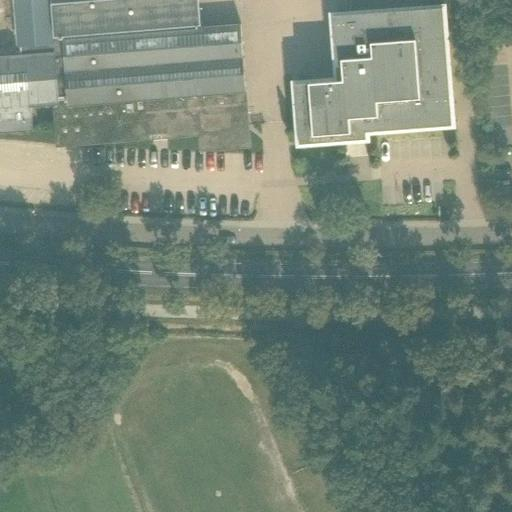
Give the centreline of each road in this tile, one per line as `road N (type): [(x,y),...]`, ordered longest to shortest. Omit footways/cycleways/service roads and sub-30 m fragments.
road 1 (residential): [(0,223),(278,240),(511,239)]
road 2 (primary): [(511,275),(81,274),(0,265)]
